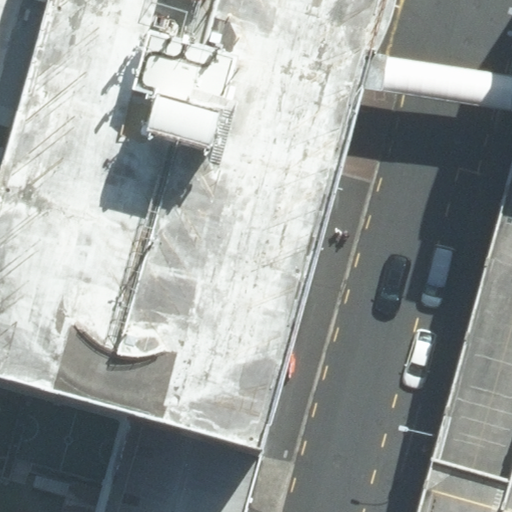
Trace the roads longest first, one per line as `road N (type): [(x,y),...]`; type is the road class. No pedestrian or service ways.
road 1 (residential): [(464,53),(333,511)]
road 2 (residential): [(290,0),(464,53)]
